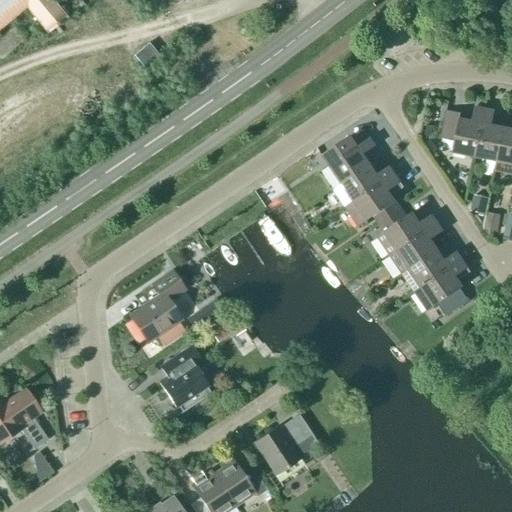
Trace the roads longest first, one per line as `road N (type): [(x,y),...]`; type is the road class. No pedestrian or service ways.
road 1 (residential): [(374,89),(89,281),(100,438)]
road 2 (secondary): [(0,245),(351,0)]
road 3 (residential): [(511,255),(490,253),(463,226),(374,89)]
road 4 (residential): [(100,438),(183,452),(285,386)]
road 5 (residential): [(511,78),(477,71),(374,89)]
